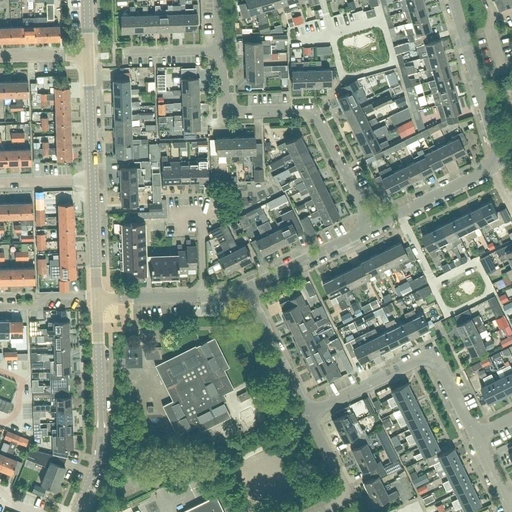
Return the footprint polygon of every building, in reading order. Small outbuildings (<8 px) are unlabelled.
[(259,21),(265,19),(263,10),(261,11),(258,0),(244,0),(245,2),(238,4),(242,18),(249,15),(249,14),(256,12),(259,21)] [(275,7),(274,7),(271,0),(258,0),(261,11),(263,10),(270,8),(273,16),(277,15),(275,7)] [(271,0),(274,7),(275,7),(283,5),(285,13),(289,12),(287,3),(286,4),(284,0),(271,0)] [(284,0),(286,4),(287,3),(295,1),(297,9),(302,8),(299,0),(298,0),(297,0),(284,0)] [(338,0),(334,0),(328,3),(332,11),(342,6),(338,0)] [(404,0),(407,10),(423,5),(422,1),(423,0),(422,0),(404,0)] [(511,0),(508,0),(496,6),(499,12),(511,5),(511,0)] [(380,4),(384,17),(389,15),(386,3),(380,4)] [(172,4),(169,5),(167,5),(167,13),(159,13),(158,14),(158,31),(171,30),(170,13),(172,13),(172,4)] [(180,13),(172,13),(170,13),(171,30),(184,30),(183,13),(184,13),(184,4),(179,4),(180,13)] [(183,13),(184,30),(197,29),(196,13),(197,13),(197,4),(192,4),(192,12),(184,13),(183,13)] [(145,14),(147,14),(146,5),(142,6),(142,14),(134,15),(133,15),(133,31),(146,31),(145,14)] [(147,14),(145,14),(146,31),(158,31),(158,14),(159,13),(159,5),(154,5),(154,14),(147,14)] [(426,17),(423,5),(407,10),(403,11),(407,23),(426,17)] [(133,15),(134,15),(134,6),(129,6),(129,15),(120,15),(120,32),(133,31),(133,15)] [(315,19),(322,17),(323,17),(320,8),(313,10),(315,19)] [(366,17),(375,15),(373,8),(365,11),(366,17)] [(291,17),(293,25),(295,24),(295,25),(302,23),(300,15),(291,17)] [(393,27),(389,15),(384,17),(387,28),(393,27)] [(47,19),(46,16),(34,17),(35,40),(47,40),(47,19)] [(35,40),(34,17),(22,17),(23,26),(23,41),(35,40)] [(430,29),(426,17),(407,23),(403,24),(408,42),(413,40),(426,37),(424,31),(430,29)] [(47,19),(47,40),(59,39),(59,25),(53,25),(52,19),(47,19)] [(265,19),(259,21),(256,21),(260,33),(269,32),(265,19)] [(251,28),(241,29),(241,27),(238,27),(238,22),(233,22),(234,34),(251,33),(251,28)] [(23,26),(22,26),(10,27),(11,41),(23,41),(23,26)] [(0,27),(0,41),(11,41),(10,27),(0,27)] [(390,37),(395,36),(393,27),(387,28),(390,37)] [(418,58),(443,51),(439,39),(427,42),(426,37),(413,40),(418,58)] [(268,53),(268,45),(270,45),(270,41),(260,41),(260,42),(244,42),(244,55),(262,55),(262,53),(268,53)] [(446,63),(443,51),(418,58),(419,59),(422,58),(425,69),(446,63)] [(270,53),(268,53),(262,53),(262,55),(244,55),(245,68),(262,68),(262,66),(262,58),(270,58),(270,53)] [(398,64),(403,63),(401,54),(395,55),(398,64)] [(316,69),(317,86),(330,86),(330,69),(320,69),(320,61),(315,61),(315,69),(316,69)] [(304,70),(303,70),(295,70),(295,62),(290,62),(290,70),(291,70),(292,87),(304,87),(304,70)] [(304,70),(304,87),(317,86),(316,69),(315,69),(308,69),(307,62),(303,62),(303,70),(304,70)] [(406,74),(403,63),(398,64),(401,76),(406,74)] [(432,74),(434,80),(451,75),(449,67),(447,67),(446,63),(425,69),(424,69),(425,76),(432,74)] [(288,76),(287,65),(278,65),(279,76),(288,76)] [(262,68),(245,68),(245,81),(263,80),(262,71),(271,70),(270,66),(262,66),(262,68)] [(194,67),(181,68),(181,77),(181,78),(195,78),(194,67)] [(127,69),(128,78),(136,77),(135,68),(127,69)] [(410,86),(406,74),(401,76),(405,88),(410,86)] [(430,93),(453,87),(452,82),(453,82),(451,75),(434,80),(427,81),(430,93)] [(181,91),(198,90),(198,77),(195,78),(181,78),(181,77),(172,77),(172,82),(181,82),(181,90),(181,91)] [(112,93),(129,92),(129,94),(138,93),(138,88),(129,88),(129,79),(112,80),(112,93)] [(357,102),(357,103),(367,98),(357,79),(340,87),(343,94),(336,97),(342,109),(357,102)] [(15,104),(16,115),(21,115),(20,110),(22,110),(22,103),(21,96),(27,96),(27,81),(15,82),(15,96),(15,104)] [(3,82),(3,96),(15,96),(15,82),(3,82)] [(156,88),(156,90),(164,90),(164,82),(156,83),(156,88)] [(40,100),(40,93),(36,93),(35,83),(30,83),(30,89),(30,100),(36,100),(40,100)] [(154,94),(154,83),(145,83),(145,94),(154,94)] [(413,98),(410,86),(405,88),(408,100),(413,98)] [(47,99),(54,99),(69,99),(68,87),(54,87),(54,93),(40,93),(40,100),(47,99)] [(453,87),(430,93),(434,105),(435,105),(456,99),(453,87)] [(198,103),(198,90),(181,91),(181,90),(172,90),(173,95),(181,95),(181,102),(181,103),(198,103)] [(129,92),(112,93),(113,106),(130,105),(130,106),(138,105),(138,101),(130,101),(129,94),(129,92)] [(372,110),(391,101),(389,94),(360,108),(357,103),(357,102),(342,109),(347,120),(362,113),(363,114),(371,111),(371,110),(372,110)] [(413,98),(408,100),(411,112),(417,110),(413,98)] [(55,111),(69,111),(69,99),(54,99),(55,111)] [(460,111),(456,99),(435,105),(439,120),(445,119),(446,123),(456,120),(454,112),(460,111)] [(163,103),(164,106),(164,108),(168,108),(168,107),(173,107),(182,107),(182,115),(182,116),(199,116),(198,103),(181,103),(181,102),(173,103),(163,103)] [(130,118),(130,119),(143,118),(143,113),(130,114),(130,106),(130,105),(113,106),(113,118),(130,118)] [(420,111),(421,122),(436,120),(435,109),(420,111)] [(70,123),(69,111),(55,111),(55,123),(70,123)] [(368,124),(369,126),(377,122),(375,117),(366,121),(363,114),(362,113),(347,120),(353,132),(368,124)] [(182,116),(182,115),(173,115),(173,120),(182,120),(182,129),(199,128),(199,116),(182,116)] [(114,131),(131,130),(131,131),(139,131),(139,126),(131,126),(130,119),(130,118),(113,118),(114,131)] [(446,123),(445,119),(436,124),(439,129),(447,124),(446,123)] [(410,133),(414,131),(411,120),(401,124),(406,135),(410,133)] [(55,135),(70,135),(70,123),(55,123),(55,135)] [(382,133),(387,131),(384,124),(371,130),(369,126),(368,124),(353,132),(358,143),(374,136),(375,137),(382,134),(382,133)] [(425,129),(428,134),(439,129),(436,124),(425,129)] [(428,134),(425,129),(414,134),(417,139),(428,134)] [(131,130),(114,131),(114,143),(131,143),(131,144),(140,143),(140,139),(131,139),(131,131),(131,130)] [(446,143),(453,158),(465,152),(462,146),(467,144),(462,132),(450,138),(452,141),(446,143)] [(406,145),(417,139),(414,134),(403,140),(406,145)] [(70,135),(55,135),(56,147),(70,147),(70,135)] [(290,154),(305,147),(299,135),(284,143),(284,142),(276,146),(278,150),(286,146),(289,153),(290,154)] [(261,152),(255,152),(254,153),(254,136),(241,137),(242,154),(243,154),(251,153),(251,162),(253,162),(254,180),(263,180),(261,152)] [(374,136),(358,143),(364,154),(379,147),(379,148),(388,144),(386,140),(378,144),(375,137),(374,136)] [(209,155),(216,154),(216,155),(226,154),(226,163),(231,163),(230,154),(229,154),(228,137),(215,138),(215,139),(209,139),(209,155)] [(242,154),(241,137),(228,137),(229,154),(230,154),(238,154),(238,162),(243,162),(243,154),(242,154)] [(392,145),(395,150),(406,145),(403,140),(392,145)] [(131,143),(114,143),(115,157),(131,156),(131,157),(140,156),(140,152),(132,152),(131,144),(131,143)] [(446,143),(435,149),(442,163),(453,158),(446,143)] [(432,144),(427,147),(429,152),(424,154),(432,170),(439,166),(438,165),(442,163),(435,149),(432,144)] [(395,150),(392,145),(381,151),(384,156),(395,150)] [(71,159),(70,147),(56,147),(48,147),(48,148),(48,154),(56,154),(56,159),(71,159)] [(284,163),(284,161),(291,157),(295,164),(295,166),(311,158),(305,147),(290,154),(289,153),(282,157),(282,158),(277,160),(279,165),(284,163)] [(32,148),(33,159),(39,159),(39,154),(42,154),(41,148),(39,148),(38,148),(32,148)] [(5,150),(6,165),(18,164),(17,149),(5,150)] [(17,149),(18,164),(30,164),(30,149),(17,149)] [(414,162),(421,176),(432,171),(432,170),(421,149),(416,151),(419,159),(414,162)] [(366,162),(370,160),(375,158),(376,160),(384,156),(381,151),(373,155),(369,157),(364,159),(366,162)] [(158,152),(148,152),(149,161),(159,161),(158,152)] [(171,184),(170,161),(166,161),(166,156),(161,156),(162,189),(166,189),(166,184),(171,184)] [(197,157),(198,160),(199,188),(202,187),(202,183),(207,183),(207,160),(202,160),(202,157),(197,157)] [(316,170),(311,158),(295,166),(295,164),(287,168),(289,173),(297,169),(300,176),(301,177),(316,170)] [(179,161),(180,188),(184,188),(184,184),(189,183),(188,160),(179,161)] [(188,160),(189,183),(195,183),(195,188),(199,188),(198,160),(188,160)] [(170,161),(171,184),(177,184),(177,188),(180,188),(179,161),(170,161)] [(403,167),(411,183),(418,179),(417,178),(421,176),(414,162),(403,167)] [(389,166),(378,172),(380,175),(374,178),(379,190),(385,187),(388,193),(399,187),(392,173),(389,166)] [(404,186),(411,183),(403,167),(392,173),(399,187),(403,185),(404,186)] [(120,186),(143,185),(143,180),(143,175),(140,175),(140,168),(136,168),(119,168),(120,186)] [(322,181),(316,170),(301,177),(300,176),(293,179),(295,184),(302,180),(306,187),(307,188),(322,181)] [(151,185),(160,185),(159,173),(151,173),(151,185)] [(210,182),(220,182),(219,173),(210,173),(210,182)] [(327,192),(322,181),(307,188),(306,187),(298,191),(300,195),(308,191),(311,198),(312,200),(327,192)] [(143,185),(120,186),(120,204),(137,204),(136,191),(143,191),(143,185)] [(160,202),(160,199),(160,185),(151,185),(152,203),(160,202)] [(305,206),(306,206),(313,202),(317,210),(317,211),(333,204),(327,192),(312,200),(311,198),(304,202),(304,203),(294,207),(296,211),(305,207),(305,206)] [(276,198),(279,204),(287,201),(284,195),(277,198),(276,198)] [(160,199),(160,202),(161,202),(161,211),(148,212),(137,212),(137,218),(166,217),(165,199),(160,199)] [(481,206),(491,228),(510,219),(505,208),(496,212),(491,201),(481,206)] [(20,217),(20,225),(26,224),(32,224),(32,217),(32,202),(19,203),(20,217)] [(152,203),(148,203),(148,212),(161,211),(161,202),(160,202),(152,203)] [(7,203),(8,218),(20,217),(19,203),(7,203)] [(35,217),(44,216),(44,209),(46,209),(46,203),(35,203),(35,209),(35,217)] [(57,216),(72,215),(72,203),(57,204),(57,216)] [(309,213),(310,214),(311,218),(319,214),(323,223),(338,215),(333,204),(317,211),(317,210),(309,213)] [(491,228),(481,206),(471,211),(478,225),(483,223),(487,230),(491,228)] [(300,229),(290,209),(279,214),(283,221),(277,224),(278,228),(285,242),(297,236),(295,232),(300,229)] [(461,216),(472,238),(476,235),(473,228),(478,225),(471,211),(461,216)] [(285,242),(278,228),(272,231),(267,221),(268,220),(264,212),(257,215),(261,223),(274,248),(285,242)] [(245,213),(237,217),(242,228),(250,224),(245,213)] [(72,215),(57,216),(58,228),(73,228),(72,215)] [(299,219),(301,224),(307,221),(306,216),(305,216),(299,219)] [(451,221),(458,235),(463,232),(467,240),(472,238),(461,216),(451,221)] [(442,226),(452,247),(457,245),(453,237),(458,235),(451,221),(442,226)] [(126,269),(126,282),(142,282),(142,275),(146,275),(144,228),(146,228),(146,222),(117,223),(119,269),(126,269)] [(237,248),(232,238),(225,223),(219,227),(238,266),(251,259),(244,245),(237,248)] [(274,248),(261,223),(256,226),(261,237),(255,240),(261,254),(274,248)] [(452,247),(442,226),(431,231),(438,245),(444,242),(448,250),(452,247)] [(215,236),(219,244),(224,255),(218,258),(225,272),(238,266),(219,227),(207,233),(210,239),(215,236)] [(58,240),(73,240),(73,228),(58,228),(58,240)] [(440,248),(438,245),(431,231),(422,236),(432,257),(437,255),(435,250),(440,248)] [(36,242),(45,241),(45,234),(35,234),(36,242)] [(74,252),(73,240),(58,240),(59,253),(74,252)] [(487,244),(490,250),(495,247),(492,241),(487,244)] [(400,269),(405,266),(404,263),(409,261),(399,242),(389,247),(400,269)] [(190,245),(186,245),(186,250),(186,268),(187,268),(196,268),(195,245),(190,245)] [(380,252),(387,266),(392,263),(395,271),(400,269),(389,247),(380,252)] [(510,263),(511,262),(511,249),(498,256),(500,261),(507,258),(510,263)] [(181,250),(177,250),(177,252),(178,273),(187,272),(187,268),(186,268),(186,250),(181,250)] [(49,265),(74,264),(74,252),(59,253),(59,259),(49,259),(49,265)] [(178,280),(178,273),(177,252),(171,252),(171,254),(150,255),(151,281),(178,280)] [(370,257),(381,278),(385,276),(381,268),(387,266),(380,252),(370,257)] [(479,258),(487,273),(496,269),(488,254),(479,258)] [(361,264),(367,276),(372,273),(376,280),(381,278),(370,257),(360,262),(361,264)] [(34,267),(26,268),(26,262),(21,262),(21,268),(22,268),(22,283),(35,282),(34,267)] [(511,262),(510,263),(511,266),(511,268),(502,273),(504,278),(508,276),(511,274),(511,262)] [(215,272),(220,270),(216,263),(211,265),(215,272)] [(75,277),(74,264),(49,265),(49,271),(49,277),(60,277),(75,277)] [(361,264),(351,268),(362,290),(366,287),(363,280),(368,278),(367,276),(361,264)] [(0,268),(0,283),(10,283),(10,268),(0,268)] [(10,268),(10,283),(22,283),(22,268),(21,268),(10,268)] [(341,273),(351,293),(349,288),(354,285),(357,292),(362,290),(351,268),(341,273)] [(351,293),(341,273),(332,278),(342,299),(347,297),(346,295),(351,293)] [(422,274),(411,279),(407,281),(410,289),(426,281),(422,274)] [(329,297),(334,295),(342,309),(346,307),(342,299),(332,278),(322,283),(329,297)] [(401,286),(404,292),(410,289),(407,283),(401,286)] [(431,293),(427,284),(411,292),(415,301),(431,293)] [(384,302),(391,299),(387,290),(383,292),(385,295),(382,297),(384,302)] [(284,323),(301,315),(298,309),(305,305),(300,294),(287,301),(290,307),(281,311),(284,318),(282,319),(284,323)] [(498,297),(501,303),(505,301),(508,299),(505,294),(498,297)] [(490,298),(495,309),(500,307),(495,296),(490,298)] [(368,302),(371,308),(371,309),(379,305),(376,299),(368,302)] [(355,302),(348,306),(354,318),(361,315),(355,302)] [(363,312),(371,308),(368,302),(360,306),(363,312)] [(480,315),(490,310),(486,302),(470,309),(472,314),(478,310),(480,315)] [(511,311),(510,309),(507,303),(502,306),(503,308),(506,313),(511,311)] [(426,315),(435,311),(432,304),(423,309),(426,315)] [(374,317),(378,315),(384,313),(381,307),(371,312),(374,317)] [(500,307),(495,309),(499,317),(504,315),(504,314),(500,307)] [(407,311),(418,334),(428,329),(421,314),(416,317),(412,309),(407,311)] [(407,321),(401,324),(408,338),(418,334),(407,311),(403,313),(407,321)] [(342,322),(351,318),(348,312),(339,317),(342,322)] [(461,335),(483,325),(478,314),(456,325),(461,335)] [(304,321),(301,315),(284,323),(286,328),(289,326),(292,333),(314,322),(311,317),(304,321)] [(499,317),(494,319),(499,329),(504,327),(508,324),(504,315),(499,317)] [(321,318),(314,322),(292,333),(295,340),(293,341),(295,345),(312,336),(309,330),(328,321),(326,316),(321,318)] [(360,318),(354,321),(357,326),(363,323),(360,318)] [(388,321),(398,343),(408,338),(401,324),(396,326),(393,319),(388,321)] [(0,320),(0,336),(9,336),(9,320),(0,320)] [(9,336),(9,339),(14,339),(14,336),(22,335),(22,333),(27,333),(26,326),(22,325),(21,320),(9,320),(9,336)] [(47,321),(47,328),(36,328),(36,320),(29,321),(29,328),(30,335),(36,334),(68,333),(68,321),(52,321),(47,321)] [(382,333),(389,348),(398,343),(388,321),(384,323),(387,331),(382,333)] [(466,345),(481,338),(478,333),(485,329),(483,325),(461,335),(466,345)] [(368,331),(379,353),(389,348),(382,333),(377,336),(373,328),(368,331)] [(379,353),(368,331),(364,333),(359,336),(369,357),(379,353)] [(53,346),(69,346),(68,333),(36,334),(30,335),(30,342),(36,342),(36,341),(53,340),(53,346)] [(326,337),(322,339),(315,342),(312,336),(295,345),(297,349),(300,348),(303,354),(324,344),(328,342),(326,337)] [(350,357),(355,354),(359,362),(369,357),(359,336),(354,338),(349,340),(343,343),(350,357)] [(213,337),(195,346),(194,345),(154,365),(165,387),(169,386),(175,398),(161,405),(176,434),(182,431),(183,432),(191,428),(190,427),(197,424),(200,431),(229,416),(226,409),(223,402),(226,400),(223,393),(233,388),(223,369),(228,366),(213,337)] [(343,348),(339,341),(337,337),(331,340),(333,344),(336,351),(343,348)] [(481,338),(466,345),(471,355),(493,345),(490,340),(483,343),(481,338)] [(306,366),(323,358),(319,352),(327,348),(324,344),(303,354),(306,361),(303,362),(306,366)] [(69,358),(69,346),(53,346),(53,353),(47,353),(47,352),(36,353),(36,352),(30,352),(30,360),(37,359),(44,359),(69,358)] [(160,360),(160,348),(144,348),(145,360),(160,360)] [(499,352),(499,351),(492,355),(492,356),(494,360),(501,356),(499,352)] [(49,371),(69,371),(69,358),(44,359),(44,367),(49,367),(49,371)] [(323,358),(306,366),(308,371),(310,369),(314,376),(322,372),(327,381),(340,375),(332,360),(325,364),(323,358)] [(483,367),(490,363),(488,358),(480,362),(483,367)] [(499,378),(507,394),(511,391),(511,380),(504,364),(500,367),(504,375),(499,378)] [(50,397),(70,396),(68,396),(67,371),(69,371),(49,371),(50,397)] [(507,394),(499,378),(494,380),(489,371),(485,373),(485,372),(498,399),(507,394)] [(498,399),(485,372),(481,374),(483,377),(482,378),(486,384),(480,387),(488,403),(498,399)] [(46,386),(46,373),(37,374),(37,386),(46,386)] [(388,403),(411,392),(407,382),(390,391),(392,396),(380,402),(382,406),(388,403)] [(236,395),(239,402),(247,398),(251,396),(248,390),(236,395)] [(411,392),(388,403),(390,408),(397,404),(399,409),(416,401),(411,392)] [(50,404),(42,404),(42,410),(71,409),(70,396),(50,397),(50,404)] [(6,400),(2,410),(7,412),(11,402),(6,400)] [(356,417),(367,412),(361,401),(350,406),(356,417)] [(416,401),(399,409),(402,414),(395,418),(397,422),(420,411),(416,401)] [(338,430),(357,421),(352,412),(351,413),(347,406),(334,413),(337,418),(332,420),(332,421),(333,420),(338,430)] [(366,408),(369,415),(374,412),(371,406),(366,408)] [(146,408),(147,416),(154,414),(153,407),(146,408)] [(56,422),(71,421),(71,409),(42,410),(50,410),(50,416),(56,415),(56,422)] [(420,411),(397,422),(399,426),(406,423),(408,428),(425,419),(420,411)] [(425,419),(408,428),(411,433),(404,436),(406,440),(429,429),(425,419)] [(71,421),(56,422),(56,428),(51,429),(51,435),(72,434),(71,421)] [(353,443),(366,436),(363,428),(354,429),(352,424),(357,421),(338,430),(343,440),(342,441),(342,442),(350,438),(353,443)] [(390,444),(382,428),(375,432),(383,447),(390,444)] [(429,429),(406,440),(408,445),(415,442),(417,446),(434,438),(429,429)] [(6,430),(3,438),(10,441),(13,433),(6,430)] [(13,433),(10,441),(17,444),(20,435),(13,433)] [(51,449),(51,454),(66,457),(68,450),(67,450),(68,447),(72,447),(72,434),(51,435),(46,435),(46,441),(52,441),(57,440),(57,447),(57,449),(51,449)] [(356,460),(371,453),(366,445),(370,443),(366,436),(353,443),(355,447),(350,450),(351,451),(351,450),(356,460)] [(434,438),(417,446),(420,452),(413,455),(415,459),(439,448),(434,438)] [(397,460),(390,444),(383,447),(390,463),(397,460)] [(4,455),(0,465),(0,469),(10,473),(11,471),(16,473),(21,462),(16,459),(10,457),(13,450),(7,447),(4,455)] [(432,464),(434,468),(457,457),(452,447),(436,455),(439,461),(432,464)] [(62,466),(66,457),(51,454),(28,448),(27,455),(42,459),(44,459),(49,461),(46,469),(42,468),(40,473),(43,475),(40,483),(55,489),(64,467),(62,466)] [(368,474),(382,467),(379,460),(375,462),(371,453),(356,460),(362,471),(361,471),(361,472),(366,470),(368,474)] [(445,474),(462,466),(457,457),(434,468),(436,472),(443,469),(445,474)] [(382,467),(368,474),(370,479),(362,483),(362,484),(363,484),(368,494),(383,486),(378,478),(401,467),(397,460),(390,463),(382,467)] [(443,487),(466,475),(462,466),(445,474),(448,479),(441,483),(443,487)] [(416,476),(411,479),(414,486),(426,480),(423,473),(416,476)] [(455,493),(471,485),(466,475),(443,487),(445,491),(452,488),(455,493)] [(426,490),(424,485),(415,489),(418,494),(426,490)] [(471,485),(455,493),(457,498),(450,501),(452,505),(475,494),(471,485)] [(387,494),(383,486),(368,494),(373,504),(372,505),(372,506),(386,499),(387,501),(398,496),(395,490),(387,494)] [(433,499),(431,494),(422,498),(424,504),(433,499)] [(475,494),(452,505),(454,510),(461,506),(464,511),(480,504),(475,494)] [(222,511),(222,510),(215,495),(180,511),(222,511)]
